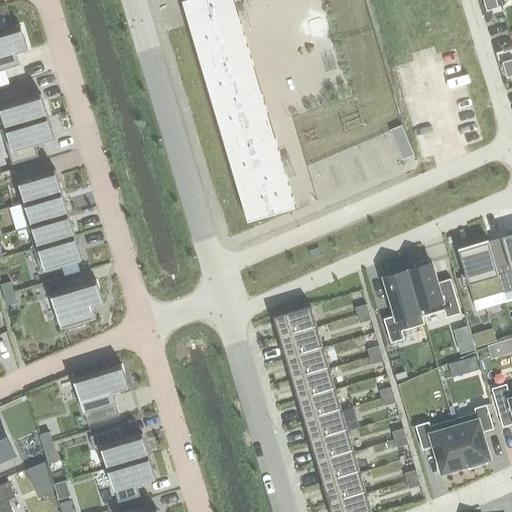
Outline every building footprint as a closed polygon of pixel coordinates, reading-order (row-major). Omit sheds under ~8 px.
[(295,210),(232,0),(200,0),(184,5),(190,25),(249,223),(295,210)] [(495,0),(484,4),(486,11),(497,8),(495,0)] [(20,27),(0,33),(0,71),(19,65),(16,54),(27,51),(20,27)] [(511,59),(501,63),(504,70),(511,67),(511,59)] [(25,86),(0,93),(0,110),(5,128),(1,129),(1,131),(47,117),(40,94),(29,97),(25,86)] [(47,117),(1,131),(11,165),(38,157),(34,145),(54,139),(47,117)] [(401,126),(390,130),(402,160),(413,155),(401,126)] [(33,168),(15,173),(24,203),(60,192),(54,170),(35,175),(33,168)] [(24,203),(20,204),(26,227),(67,214),(60,192),(24,203)] [(67,214),(26,227),(33,249),(74,237),(67,214)] [(502,293),(511,289),(511,234),(487,242),(502,293)] [(74,237),(33,249),(40,271),(80,259),(74,237)] [(471,294),(481,291),(483,298),(502,293),(487,242),(458,251),(471,294)] [(415,268),(408,270),(422,316),(443,310),(445,318),(460,313),(450,279),(437,283),(431,263),(428,264),(427,260),(414,264),(415,268)] [(422,316),(408,270),(384,277),(395,315),(383,319),(390,343),(403,339),(401,331),(424,324),(422,316)] [(61,329),(95,319),(91,307),(103,304),(96,280),(50,294),(61,329)] [(10,282),(0,284),(0,285),(3,295),(13,292),(10,282)] [(13,292),(3,295),(6,306),(16,303),(13,292)] [(368,312),(366,305),(354,308),(357,316),(368,312)] [(273,317),(279,337),(316,326),(310,306),(273,317)] [(368,312),(357,316),(359,324),(371,320),(368,312)] [(316,326),(279,337),(285,358),(322,347),(316,326)] [(456,342),(471,338),(467,326),(453,330),(456,342)] [(492,328),(471,334),(475,347),(496,341),(492,328)] [(511,337),(502,341),(506,355),(511,353),(511,337)] [(380,353),(378,346),(366,349),(369,357),(380,353)] [(322,347),(285,358),(291,379),(328,368),(322,347)] [(383,361),(380,353),(369,357),(371,365),(383,361)] [(73,379),(87,426),(119,416),(112,393),(128,388),(121,364),(73,379)] [(328,368),(291,379),(297,399),(334,388),(328,368)] [(406,377),(405,372),(395,375),(396,380),(406,377)] [(437,378),(435,372),(425,375),(426,381),(437,378)] [(511,389),(508,391),(506,384),(491,388),(499,415),(511,411),(511,389)] [(381,398),(393,395),(390,387),(379,391),(381,398)] [(341,409),(334,388),(297,399),(303,420),(341,409)] [(395,403),(393,395),(381,398),(383,406),(395,403)] [(466,465),(467,465),(468,469),(486,464),(484,460),(489,458),(481,432),(493,429),(486,405),(474,408),(475,412),(452,419),(466,465)] [(347,430),(341,409),(303,420),(309,441),(347,430)] [(466,465),(452,419),(429,426),(428,422),(415,426),(422,450),(434,446),(442,472),(466,465)] [(0,456),(11,451),(0,425),(0,456)] [(93,450),(101,448),(107,468),(148,456),(142,433),(122,439),(119,427),(89,436),(93,450)] [(405,436),(403,428),(391,432),(393,440),(405,436)] [(353,450),(347,430),(309,441),(316,461),(353,450)] [(48,432),(38,435),(43,450),(53,447),(51,441),(48,432)] [(407,444),(405,436),(393,440),(396,448),(407,444)] [(53,447),(43,450),(47,465),(57,462),(53,447)] [(359,471),(353,450),(316,461),(322,482),(359,471)] [(148,456),(107,468),(118,504),(140,497),(136,485),(155,479),(148,456)] [(47,472),(44,462),(26,470),(30,479),(47,472)] [(417,478),(415,470),(403,474),(406,481),(417,478)] [(365,492),(359,471),(322,482),(328,503),(365,492)] [(420,486),(417,478),(406,481),(408,489),(420,486)] [(0,511),(12,511),(7,500),(14,497),(7,481),(0,484),(0,511)] [(371,511),(365,492),(328,503),(330,511),(371,511)] [(72,511),(69,500),(59,503),(61,511),(72,511)]
